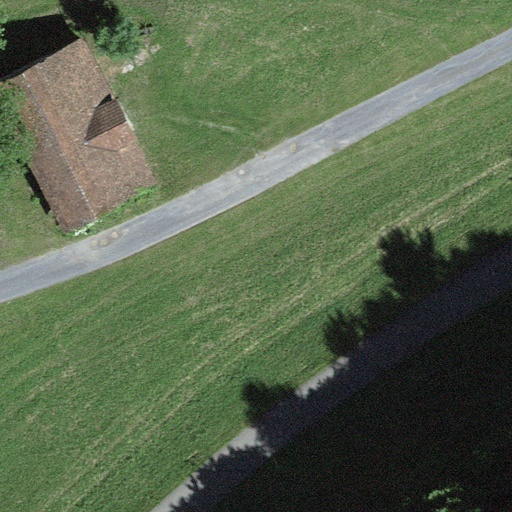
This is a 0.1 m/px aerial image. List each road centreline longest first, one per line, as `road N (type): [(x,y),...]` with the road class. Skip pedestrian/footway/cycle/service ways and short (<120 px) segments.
road 1 (track): [(511,46),(109,251),(0,287)]
road 2 (unclassified): [(511,264),(370,358),(180,511)]
